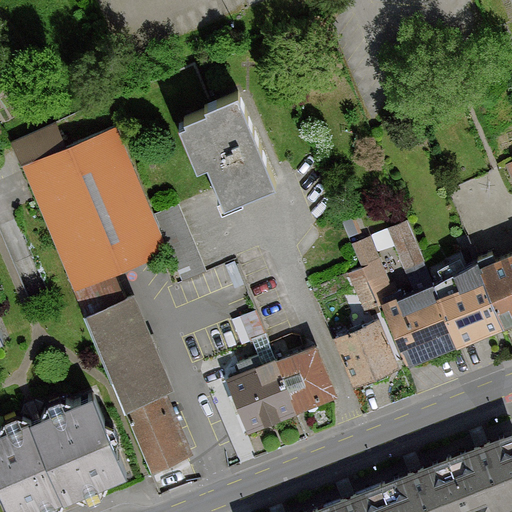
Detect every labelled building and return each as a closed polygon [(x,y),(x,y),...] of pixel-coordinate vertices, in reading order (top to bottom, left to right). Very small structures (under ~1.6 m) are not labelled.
[(208,108),(179,120),(196,163),(206,159),(223,202),(273,182),(236,89),(206,101),(208,108)] [(0,142),(11,141),(0,122),(0,142)] [(56,122),(12,140),(74,287),(167,248),(115,124),(66,145),(56,122)] [(178,204),(156,213),(183,279),(205,270),(178,204)] [(399,294),(384,300),(408,360),(456,341),(437,293),(406,218),(387,226),(413,288),(399,294)] [(384,300),(399,294),(393,280),(389,282),(370,234),(351,242),(361,266),(348,272),(363,308),(384,300)] [(511,249),(477,264),(481,275),(501,323),(511,318),(511,249)] [(451,288),(437,293),(456,341),(501,323),(481,275),(472,279),(467,266),(445,274),(451,288)] [(131,291),(84,311),(153,469),(191,452),(164,390),(173,386),(131,291)] [(333,334),(353,383),(398,365),(378,316),(333,334)] [(316,341),(275,357),(294,408),(336,393),(316,341)] [(240,369),(227,375),(247,429),(295,411),(294,408),(275,357),(260,362),(256,352),(236,359),(240,369)] [(90,392),(0,430),(0,487),(10,511),(30,511),(124,472),(90,392)] [(511,428),(428,461),(448,511),(491,511),(511,504),(511,428)] [(448,511),(428,461),(338,497),(343,511),(448,511)] [(343,511),(338,497),(298,511),(343,511)]
